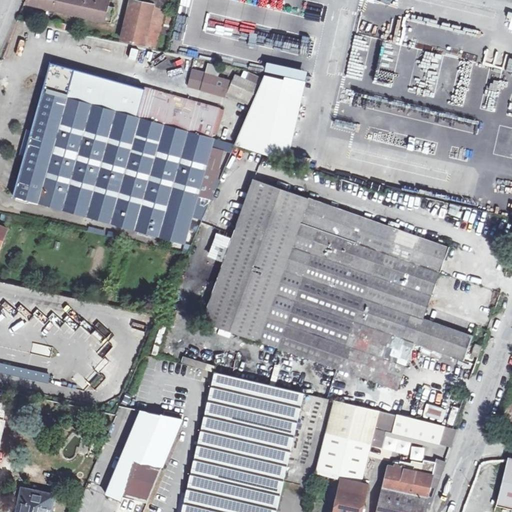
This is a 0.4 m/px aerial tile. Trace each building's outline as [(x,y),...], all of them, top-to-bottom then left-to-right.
[(28,0),(28,3),(79,15),(83,0),(28,0)] [(83,0),(79,15),(109,22),(112,8),(109,7),(110,0),(83,0)] [(166,8),(173,9),(175,0),(131,0),(122,39),(155,47),(160,32),(166,8)] [(256,0),(253,24),(263,26),(267,0),(256,0)] [(166,34),(173,9),(166,8),(160,32),(166,34)] [(470,100),(492,16),(463,8),(440,92),(470,100)] [(45,25),(63,29),(65,23),(47,18),(45,25)] [(203,74),(198,89),(223,96),(227,81),(215,77),(218,67),(206,64),(203,74)] [(198,89),(203,73),(190,69),(186,86),(198,89)] [(263,73),(234,143),(289,156),(305,83),(280,77),(263,73)] [(233,75),(225,91),(247,102),(255,85),(233,75)] [(143,87),(135,117),(209,138),(217,108),(143,87)] [(209,138),(135,117),(44,92),(15,197),(180,243),(194,195),(207,147),(209,138)] [(233,146),(209,139),(207,146),(219,149),(230,152),(233,146)] [(206,198),(219,150),(207,147),(194,195),(206,198)] [(413,342),(463,360),(472,337),(422,318),(447,248),(259,181),(209,322),(337,368),(396,389),(413,342)] [(6,220),(19,223),(31,226),(33,220),(22,217),(7,214),(6,220)] [(86,232),(103,236),(105,230),(87,226),(86,232)] [(471,354),(478,357),(481,346),(474,343),(471,354)] [(100,370),(107,361),(98,354),(91,364),(100,370)] [(184,359),(183,366),(205,370),(215,372),(216,364),(184,359)] [(10,368),(0,366),(0,373),(8,376),(10,368)] [(50,378),(10,368),(8,376),(48,385),(50,378)] [(274,511),(303,394),(216,374),(211,393),(207,409),(206,416),(182,511),(274,511)] [(335,402),(394,415),(395,408),(337,395),(335,402)] [(399,417),(394,415),(335,402),(332,401),(323,433),(370,445),(374,427),(396,432),(399,417)] [(114,438),(127,409),(121,407),(117,415),(116,417),(108,436),(114,438)] [(104,497),(120,502),(117,511),(143,511),(181,422),(141,412),(104,497)] [(396,432),(439,444),(443,427),(423,422),(399,417),(396,432)] [(443,427),(439,444),(448,446),(453,429),(452,429),(443,427)] [(333,511),(361,511),(368,486),(360,484),(370,445),(323,433),(313,474),(341,481),(333,511)] [(498,505),(511,508),(511,457),(509,457),(498,505)] [(423,511),(435,464),(423,461),(422,464),(411,461),(408,471),(389,466),(377,511),(423,511)] [(15,511),(48,511),(51,498),(26,494),(24,506),(17,505),(15,511)] [(117,511),(120,502),(104,497),(96,511),(117,511)]
